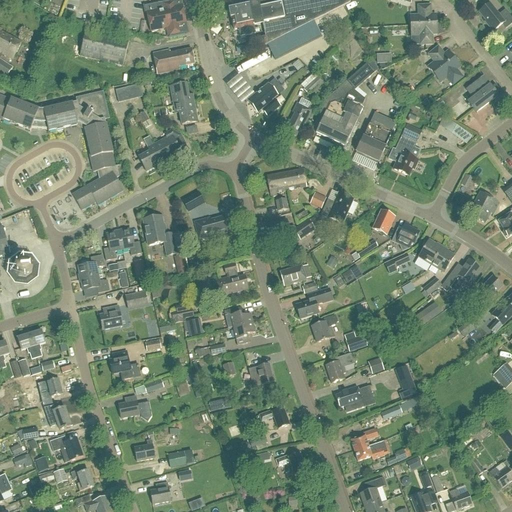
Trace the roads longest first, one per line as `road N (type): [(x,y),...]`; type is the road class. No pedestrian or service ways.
road 1 (unclassified): [(344,511),(271,309),(233,167)]
road 2 (residential): [(69,306),(56,243),(194,169),(233,167)]
road 3 (residential): [(132,511),(90,396),(69,306)]
road 4 (tertiary): [(432,218),(253,138)]
road 5 (tertiary): [(253,138),(223,108),(196,0)]
road 6 (unclassified): [(432,218),(461,164),(511,122)]
